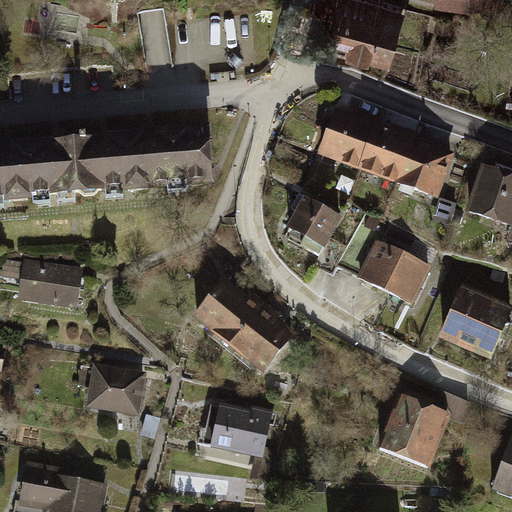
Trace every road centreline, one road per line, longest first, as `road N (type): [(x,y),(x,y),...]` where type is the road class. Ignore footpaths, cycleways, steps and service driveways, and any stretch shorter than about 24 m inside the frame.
road 1 (residential): [(511,398),(408,354),(269,262),(255,220),(256,186),(292,78)]
road 2 (residential): [(292,78),(261,92),(0,115)]
road 3 (residential): [(511,138),(341,77),(292,78)]
